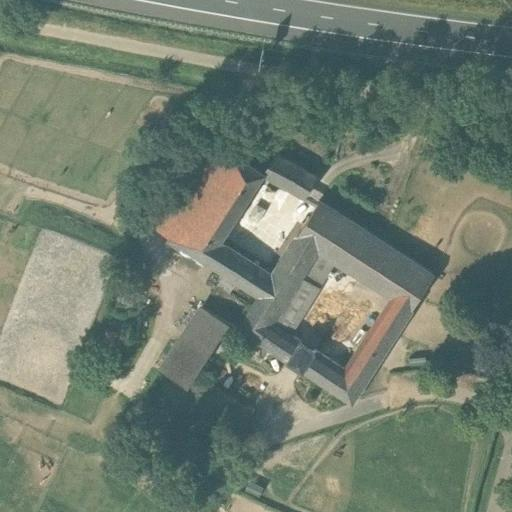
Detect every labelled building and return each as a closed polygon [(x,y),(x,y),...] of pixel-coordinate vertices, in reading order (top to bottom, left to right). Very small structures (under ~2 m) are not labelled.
[(259,295),(273,273),(221,239),(265,171),(267,172),(269,169),(212,138),(155,227),(182,245),(225,273),(259,295)] [(269,169),(267,172),(308,194),(318,177),(277,154),(269,169)] [(352,401),(434,274),(319,200),(273,273),(259,295),(238,328),(329,386),(352,401)] [(238,328),(259,295),(225,273),(203,305),(229,322),(238,328)] [(229,322),(203,305),(162,369),(188,386),(196,374),(229,322)] [(114,372),(126,335),(107,329),(95,365),(114,372)]
